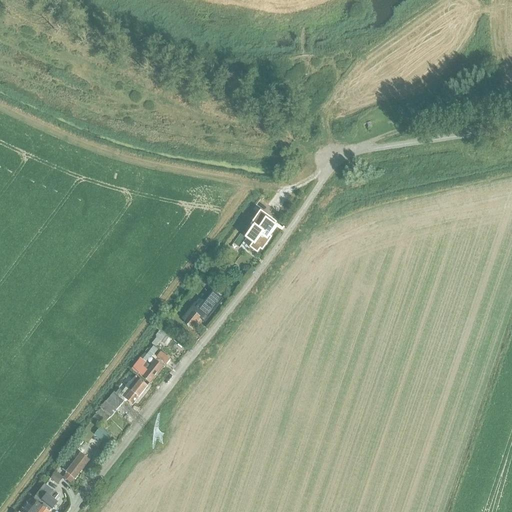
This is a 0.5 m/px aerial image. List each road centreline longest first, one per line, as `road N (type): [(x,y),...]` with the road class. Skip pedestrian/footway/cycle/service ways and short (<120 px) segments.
road 1 (track): [(191,357),(333,162)]
road 2 (residential): [(71,511),(191,357)]
road 3 (track): [(333,162),(360,148),(511,126)]
